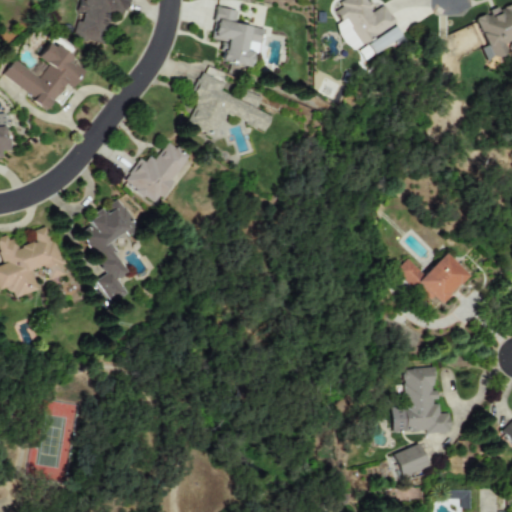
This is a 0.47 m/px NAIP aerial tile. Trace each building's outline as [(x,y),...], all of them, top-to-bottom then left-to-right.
[(125,0),(82,0),(82,1),(80,0),(77,0),(74,12),(78,14),(71,37),(96,45),(107,12),(120,16),(125,0)] [(393,25),(382,4),(371,10),(365,0),(342,0),(330,7),(338,22),(332,25),(346,51),(393,25)] [(511,3),(473,19),(484,46),(478,48),(484,61),(505,53),(500,40),(511,35),(511,3)] [(260,30),(231,23),(234,11),(214,7),(207,39),(221,41),(217,61),(247,68),(250,52),(243,51),(244,41),(257,44),(260,30)] [(365,44),(371,54),(400,37),(394,27),(365,44)] [(0,74),(0,76),(44,110),(63,84),(69,88),(84,69),(47,42),(35,58),(46,66),(36,78),(11,60),(0,74)] [(261,132),(268,116),(253,109),(259,96),(240,87),(235,99),(217,91),(221,83),(199,73),(187,101),(193,104),(183,125),(210,138),(221,114),(261,132)] [(185,158),(163,143),(151,160),(142,153),(122,183),(152,204),(185,158)] [(105,239),(131,226),(118,201),(84,217),(88,226),(78,231),(94,263),(95,263),(101,275),(93,279),(105,304),(123,295),(114,278),(122,274),(105,239)] [(34,290),(27,270),(40,265),(45,280),(61,275),(44,226),(29,231),(32,241),(11,248),(7,234),(0,236),(0,288),(5,287),(9,298),(34,290)] [(463,274),(440,253),(420,274),(404,258),(392,271),(431,308),(463,274)] [(399,369),(401,408),(387,408),(388,434),(447,431),(446,413),(436,413),(435,402),(434,402),(434,390),(431,391),(430,368),(399,369)] [(511,423),(503,423),(504,445),(511,444),(511,423)] [(424,468),(417,444),(389,453),(397,477),(424,468)] [(466,491),(443,491),(443,499),(457,499),(457,509),(465,509),(466,491)]
